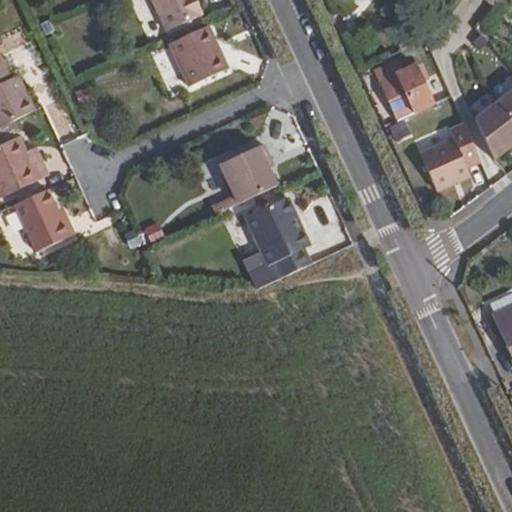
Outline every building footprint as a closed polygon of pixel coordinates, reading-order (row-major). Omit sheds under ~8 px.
[(205,17),(197,0),(153,0),(168,33),(205,17)] [(511,0),(493,0),(491,4),(505,14),(511,5),(511,0)] [(230,71),(211,29),(171,46),(190,89),(230,71)] [(405,51),(417,45),(423,42),(418,29),(400,38),(405,51)] [(375,69),(399,122),(433,106),(414,66),(404,70),(398,59),(375,69)] [(0,129),(38,112),(32,103),(33,101),(22,79),(18,81),(9,61),(0,64),(0,129)] [(511,85),(470,122),(489,163),(511,144),(511,85)] [(43,182),(23,139),(0,149),(0,197),(2,201),(43,182)] [(240,206),(284,186),(276,169),(270,172),(267,164),(259,149),(221,166),(240,206)] [(451,150),(418,166),(432,195),(465,179),(451,150)] [(270,172),(276,169),(274,162),(267,164),(270,172)] [(49,193),(16,208),(38,255),(76,237),(70,223),(64,226),(58,212),(49,193)] [(259,298),(314,271),(305,252),(312,250),(290,201),(249,219),(270,269),(250,277),(259,298)] [(64,226),(70,223),(64,209),(58,212),(64,226)] [(490,304),(493,312),(509,306),(506,297),(490,304)] [(511,304),(509,306),(493,312),(492,313),(511,357),(511,304)]
